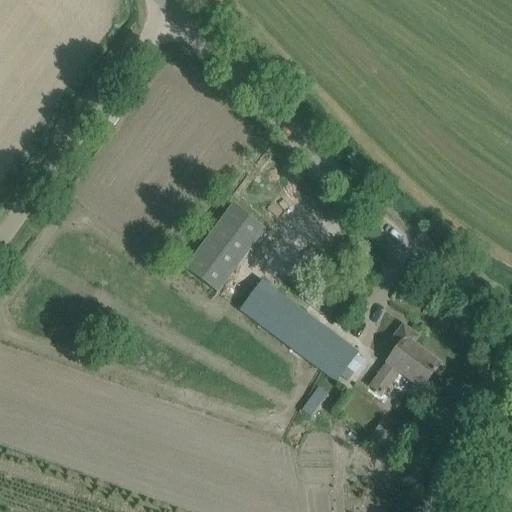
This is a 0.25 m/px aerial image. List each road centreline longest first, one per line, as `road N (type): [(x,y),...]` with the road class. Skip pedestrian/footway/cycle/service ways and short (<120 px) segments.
road 1 (unclassified): [(511,318),(421,255),(184,16)]
road 2 (unclassified): [(0,263),(184,16)]
road 3 (track): [(465,511),(511,353)]
